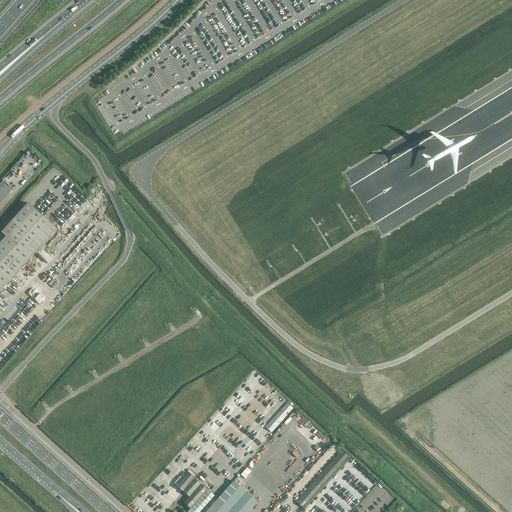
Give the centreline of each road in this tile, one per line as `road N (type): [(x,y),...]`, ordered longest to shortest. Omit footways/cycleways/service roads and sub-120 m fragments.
road 1 (tertiary): [(0,153),(178,0)]
road 2 (tertiary): [(122,511),(0,401)]
road 3 (motorway): [(0,98),(121,0)]
road 4 (trunk): [(106,511),(0,416)]
